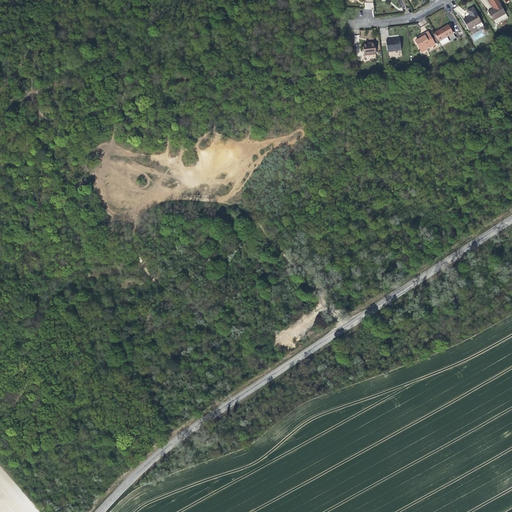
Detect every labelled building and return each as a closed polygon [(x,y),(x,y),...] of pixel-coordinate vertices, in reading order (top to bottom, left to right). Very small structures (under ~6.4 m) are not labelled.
[(496,7),(498,10),(505,6),(501,0),(498,0),(493,3),(495,7),(496,7)] [(510,15),(505,6),(498,10),(492,13),(497,22),(510,15)] [(484,24),(476,9),(470,13),(473,18),(466,22),(471,31),(484,24)] [(441,42),(444,48),(458,40),(450,26),(436,34),(437,36),(441,42)] [(436,46),(429,33),(423,37),(424,38),(421,40),(417,43),(422,53),(432,47),(432,48),(436,46)] [(389,53),(403,52),(402,40),(388,41),(389,53)] [(367,55),(378,54),(377,42),(373,42),(373,44),(366,44),(367,55)]
